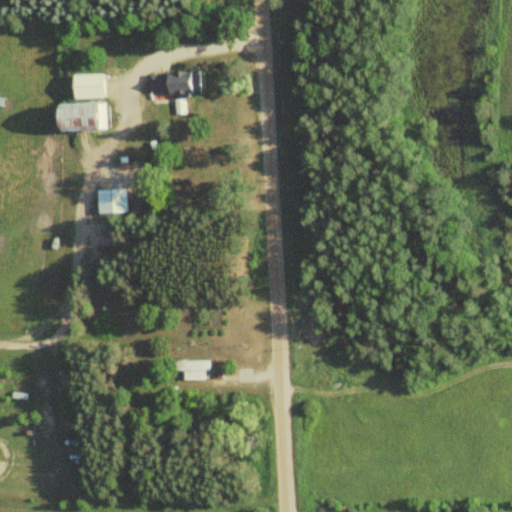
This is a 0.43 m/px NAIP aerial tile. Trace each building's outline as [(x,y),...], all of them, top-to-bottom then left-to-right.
[(150,93),(207,92),(207,70),(150,71),(150,93)] [(110,97),(110,72),(79,72),(79,97),(110,97)] [(112,102),(68,102),(68,129),(112,129),(112,102)] [(102,213),(130,213),(130,187),(102,187),(102,213)] [(209,380),(209,371),(214,371),(214,360),(180,360),(180,380),(209,380)]
